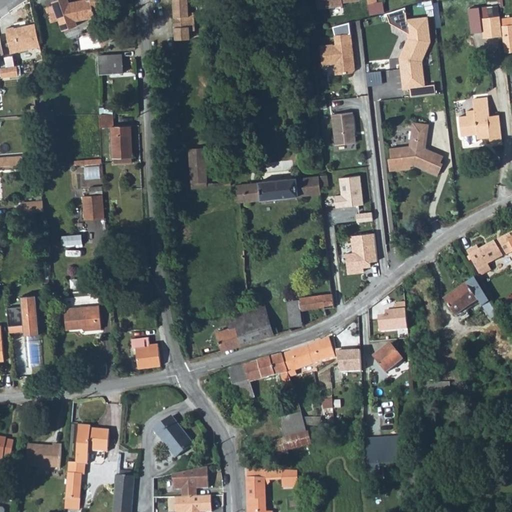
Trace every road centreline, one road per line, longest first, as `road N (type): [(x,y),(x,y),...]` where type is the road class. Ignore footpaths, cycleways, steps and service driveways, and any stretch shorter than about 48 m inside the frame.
road 1 (unclassified): [(183,373),(162,304),(153,226),(144,0)]
road 2 (residential): [(511,204),(438,244),(336,320),(183,373)]
road 3 (residential): [(0,398),(183,373)]
road 4 (unknown): [(498,212),(506,124),(494,50)]
road 5 (unclassified): [(235,511),(228,442),(183,373)]
